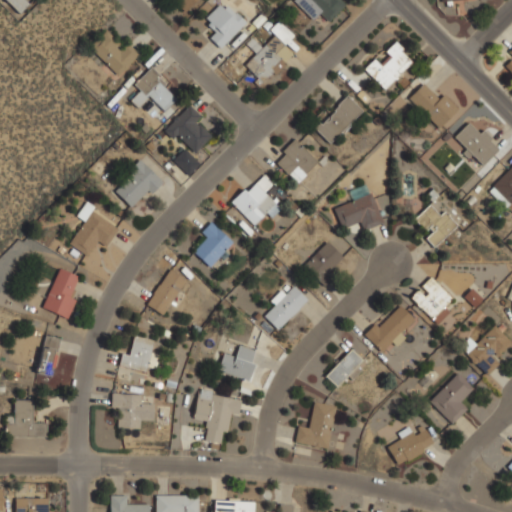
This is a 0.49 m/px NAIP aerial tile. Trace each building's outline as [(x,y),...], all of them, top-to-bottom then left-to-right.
[(6,0),(19,13),(28,3),(25,0),(6,0)] [(177,0),(186,9),(194,0),(177,0)] [(221,0),(203,19),(213,29),(207,36),(219,48),(244,22),(221,0)] [(291,0),(312,20),(320,13),(328,20),(343,5),(338,0),(291,0)] [(88,46),(116,75),(135,56),(107,28),(88,46)] [(257,49),(242,65),(262,84),(293,53),(273,34),(258,50),(257,49)] [(380,54),(378,52),(362,68),(383,89),(412,60),(393,40),(380,54)] [(511,45),(506,51),(511,57),(503,65),(511,74),(511,45)] [(132,83),(162,112),(178,95),(148,66),(132,83)] [(440,130),(458,112),(424,79),(406,97),(440,130)] [(361,110),(345,95),(312,127),(328,143),(361,110)] [(209,135),(194,122),(200,115),(187,103),(164,128),(192,153),(209,135)] [(452,137),(480,165),(499,147),(470,118),(452,137)] [(317,161),(293,138),(272,159),(296,182),(317,161)] [(187,175),(199,163),(183,147),(171,160),(187,175)] [(161,181),(139,159),(110,188),(132,209),(161,181)] [(511,163),(486,189),(511,214),(511,212),(511,163)] [(255,227),(277,204),(264,192),(273,183),(260,170),(229,202),(255,227)] [(332,206),(339,227),(360,220),(363,229),(382,222),(371,192),(332,206)] [(454,225),(430,201),(412,219),(427,233),(423,237),(433,246),(454,225)] [(105,246),(117,227),(90,209),(67,243),(84,255),(95,239),(105,246)] [(203,241),(193,251),(208,266),(232,242),(210,221),(197,235),(203,241)] [(320,282),(344,258),(325,240),(302,264),(320,282)] [(161,314),(185,277),(169,266),(145,304),(161,314)] [(76,275),(57,267),(40,307),(66,318),(75,298),(67,295),(76,275)] [(408,297),(431,319),(452,297),(429,275),(408,297)] [(286,293),(280,287),(265,302),(271,308),(263,316),(276,329),(307,299),(293,285),(286,293)] [(481,298),(470,288),(462,296),(474,307),(481,298)] [(412,318),(396,302),(364,336),(381,352),(412,318)] [(474,343),(468,337),(458,348),(484,372),(511,343),(492,324),(474,343)] [(51,376),(58,337),(42,334),(35,373),(51,376)] [(118,363),(153,371),(157,353),(150,351),(153,339),(134,335),(129,354),(120,352),(118,363)] [(234,355),(223,351),(216,370),(247,381),(257,351),(238,344),(234,355)] [(323,375),(337,389),(364,362),(350,348),(323,375)] [(427,400),(450,424),(466,408),(458,401),(471,387),(456,372),(427,400)] [(240,398),(196,391),(192,418),(205,420),(202,440),(222,444),(227,413),(237,414),(240,398)] [(140,428),(140,417),(151,417),(152,404),(141,404),(141,393),(110,392),(109,410),(117,410),(117,427),(140,428)] [(4,437),(45,437),(45,419),(33,419),(33,398),(14,398),(14,418),(4,418),(4,437)] [(335,405),(312,400),(308,424),(296,421),(293,442),(327,448),(335,405)] [(433,444),(424,428),(413,434),(408,426),(394,433),(397,439),(385,445),(395,464),(433,444)] [(109,511),(147,511),(147,504),(127,504),(127,494),(109,494),(109,511)] [(154,511),(196,511),(196,494),(154,494),(154,511)] [(45,511),(45,496),(13,496),(13,511),(45,511)] [(251,511),(252,499),(213,499),(212,511),(251,511)] [(289,511),(291,505),(278,503),(276,511),(289,511)]
